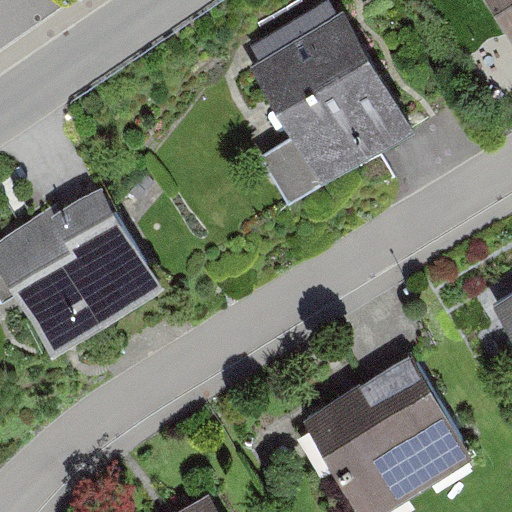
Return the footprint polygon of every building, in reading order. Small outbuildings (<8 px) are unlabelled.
[(511,0),(468,0),(511,64),(511,0)] [(241,173),(273,229),(406,153),(337,32),(323,40),(316,28),(242,70),(250,84),(237,91),(274,155),(241,173)] [(0,268),(52,355),(169,286),(107,183),(56,213),(50,204),(0,233),(0,268)] [(511,335),(504,341),(511,352),(511,294),(496,305),(511,328),(511,335)] [(294,432),(341,511),(382,511),(461,466),(399,362),(341,397),(344,402),(294,432)] [(170,511),(227,511),(212,487),(170,511)]
